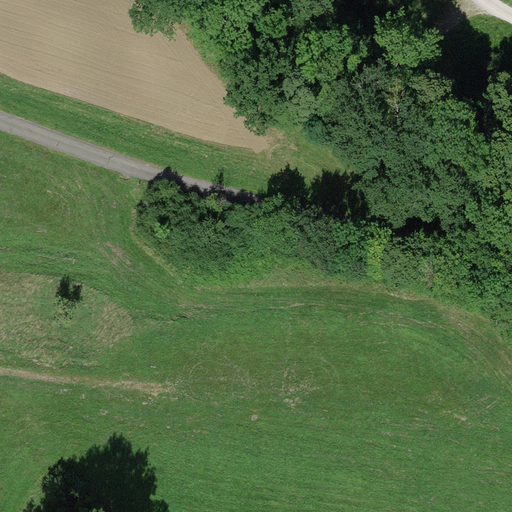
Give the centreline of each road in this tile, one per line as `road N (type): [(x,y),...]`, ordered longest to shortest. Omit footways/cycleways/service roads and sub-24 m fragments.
road 1 (unclassified): [(0,124),(134,175),(423,249),(511,283)]
road 2 (track): [(0,375),(165,393)]
